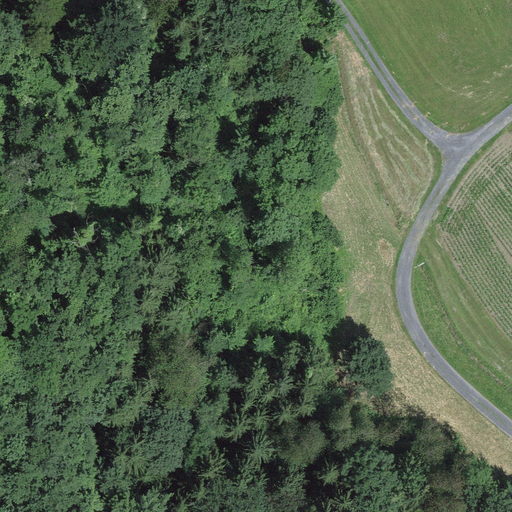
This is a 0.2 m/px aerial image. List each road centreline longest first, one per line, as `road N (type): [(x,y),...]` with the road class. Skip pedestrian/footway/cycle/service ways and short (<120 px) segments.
road 1 (track): [(463,151),(404,260),(409,312),(429,354),(511,425)]
road 2 (track): [(463,151),(415,118),(328,0)]
